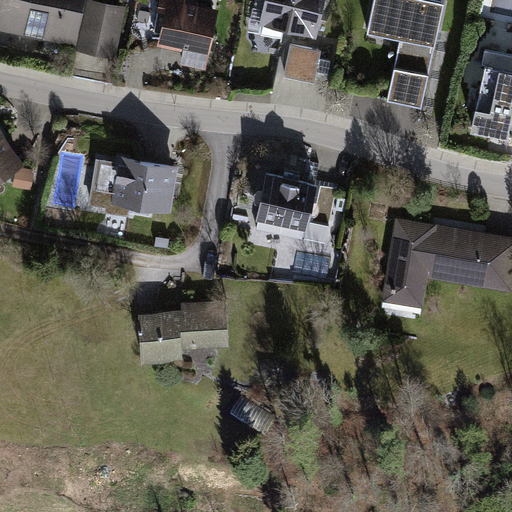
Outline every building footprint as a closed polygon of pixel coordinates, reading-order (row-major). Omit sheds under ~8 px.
[(0,0),(0,30),(73,44),(71,54),(115,62),(126,4),(105,0),(0,0)] [(180,0),(155,0),(153,12),(161,13),(155,43),(181,49),(178,63),(202,68),(215,10),(180,3),(180,0)] [(262,0),(261,9),(250,7),(246,31),(279,37),(281,30),(314,36),(320,0),(262,0)] [(440,3),(427,0),(371,0),(365,32),(400,40),(387,100),(418,106),(440,3)] [(318,49),(287,43),(281,75),(312,81),(318,49)] [(511,67),(476,60),(461,133),(511,143),(511,67)] [(0,133),(0,175),(19,163),(0,133)] [(112,163),(92,160),(85,212),(151,220),(152,213),(171,216),(178,163),(113,156),(112,163)] [(12,173),(10,187),(29,189),(31,171),(18,169),(12,173)] [(311,183),(264,173),(252,227),(299,237),(311,183)] [(511,264),(511,235),(394,218),(382,298),(418,303),(423,274),(509,287),(511,264)] [(179,311),(137,314),(140,362),(188,358),(188,350),(227,347),(223,300),(179,303),(179,311)] [(284,359),(256,364),(261,389),(289,383),(284,359)]
